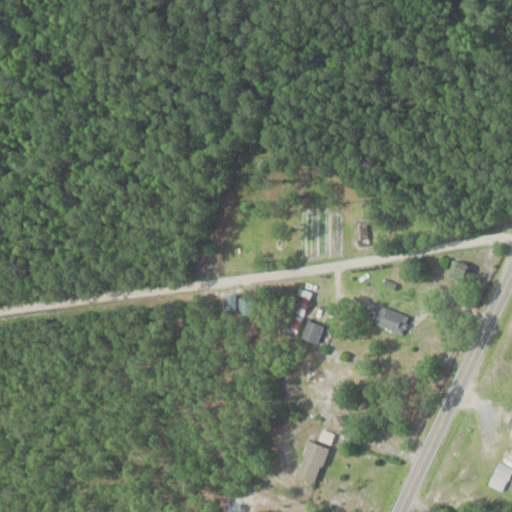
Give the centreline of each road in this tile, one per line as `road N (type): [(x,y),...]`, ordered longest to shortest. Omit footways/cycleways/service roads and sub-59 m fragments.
road 1 (residential): [(511,237),(0,309)]
road 2 (tertiary): [(398,511),(511,270)]
